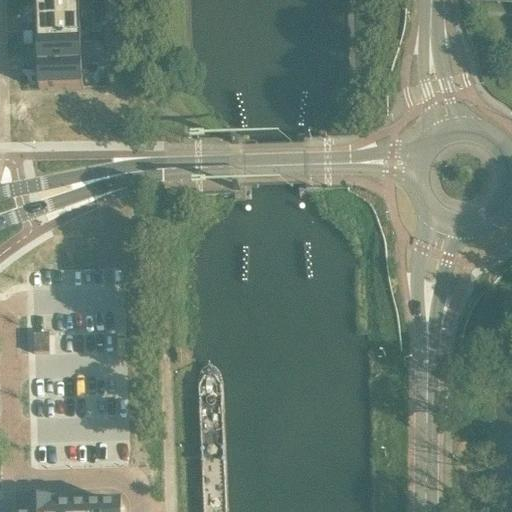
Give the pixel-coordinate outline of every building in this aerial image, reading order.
[(80,1),(36,3),(36,5),(37,4),(38,24),(81,23),(80,1)] [(38,44),(37,44),(38,46),(81,44),(81,23),(38,24),(38,44)] [(81,44),(38,46),(38,68),(82,66),(81,44)] [(82,66),(38,68),(39,91),(83,89),(82,66)] [(34,356),(50,355),(49,336),(34,336),(34,356)] [(102,369),(103,400),(128,399),(127,368),(102,369)]
